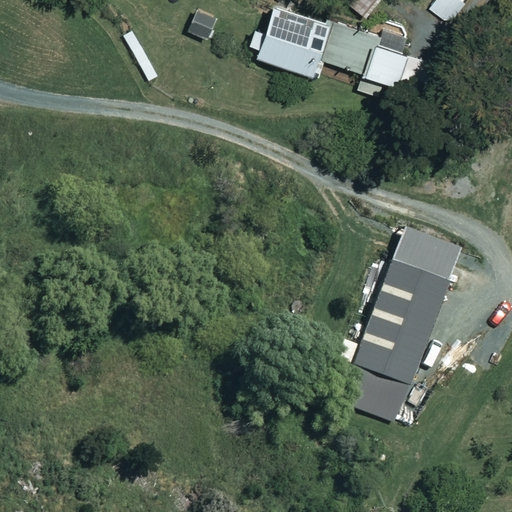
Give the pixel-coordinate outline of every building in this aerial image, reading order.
[(375,0),(347,0),(366,13),(375,0)] [(462,0),(432,0),(427,8),(448,22),(462,0)] [(323,21),(269,3),(252,54),(307,71),(323,21)] [(213,14),(185,9),(181,31),(209,35),(213,14)] [(401,51),(331,27),(320,58),(391,82),(401,51)] [(432,60),(408,53),(399,82),(423,89),(432,60)] [(442,281),(383,260),(346,363),(404,384),(442,281)]
